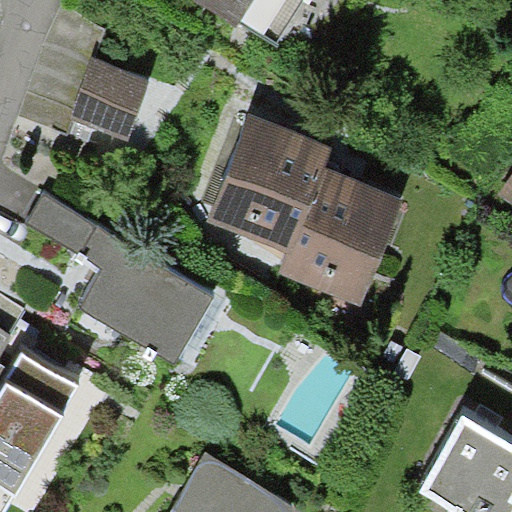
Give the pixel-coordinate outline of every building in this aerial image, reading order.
[(293,0),(219,0),(272,34),(293,0)] [(95,59),(85,85),(136,104),(146,78),(95,59)] [(126,131),(136,104),(85,85),(75,112),(126,131)] [(247,116),(211,208),(290,239),(319,166),(327,144),(285,127),(284,131),(247,116)] [(282,260),(361,291),(397,200),(360,186),(361,182),(319,166),(290,239),(282,260)] [(152,354),(155,348),(175,360),(215,292),(43,191),(25,221),(78,252),(75,257),(83,262),(88,253),(104,262),(79,303),(147,343),(143,349),(152,354)] [(0,471),(56,505),(96,439),(58,416),(67,400),(0,360),(0,471)] [(407,483),(458,511),(511,511),(511,412),(462,385),(407,483)] [(281,511),(290,497),(203,447),(165,511),(281,511)]
